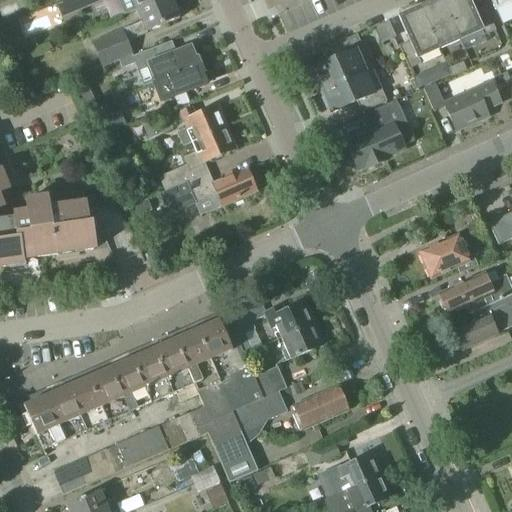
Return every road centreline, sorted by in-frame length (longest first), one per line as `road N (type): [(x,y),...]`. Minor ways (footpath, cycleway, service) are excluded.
road 1 (residential): [(0,338),(172,297),(328,227)]
road 2 (residential): [(454,511),(328,227)]
road 3 (residential): [(328,227),(511,145)]
road 4 (residential): [(328,227),(256,60)]
road 5 (residential): [(256,60),(390,0)]
